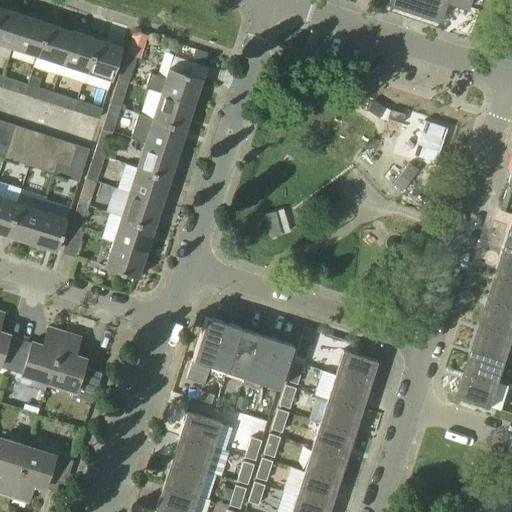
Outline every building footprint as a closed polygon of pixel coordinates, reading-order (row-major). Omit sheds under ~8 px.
[(413,0),(411,6),(410,9),(410,10),(410,11),(439,21),(440,19),(444,7),(446,0),(413,0)] [(0,43),(12,48),(23,14),(0,6),(0,43)] [(37,55),(48,22),(23,14),(12,48),(37,55)] [(61,63),(72,30),(48,22),(37,55),(61,63)] [(86,71),(97,38),(72,30),(61,63),(86,71)] [(134,30),(125,53),(136,57),(140,58),(148,35),(134,30)] [(97,38),(86,71),(111,80),(122,46),(97,38)] [(128,82),(136,57),(125,53),(118,79),(128,82)] [(206,75),(209,65),(167,53),(164,62),(206,75)] [(145,88),(160,93),(194,103),(202,78),(168,67),(165,77),(150,72),(145,88)] [(0,84),(0,86),(15,91),(18,81),(3,76),(0,84)] [(128,82),(118,79),(113,95),(123,98),(128,82)] [(34,97),(49,102),(52,92),(37,87),(34,97)] [(49,102),(64,107),(67,97),(52,92),(49,102)] [(186,128),(194,103),(160,93),(152,117),(186,128)] [(385,108),(373,101),(367,110),(379,118),(385,108)] [(87,103),(83,113),(99,119),(102,108),(87,103)] [(117,117),(107,113),(102,129),(112,132),(117,117)] [(178,153),(186,128),(152,117),(144,142),(178,153)] [(14,125),(0,120),(0,121),(0,144),(7,147),(14,125)] [(424,120),(413,154),(435,162),(447,128),(424,120)] [(14,125),(7,147),(16,150),(23,128),(14,125)] [(29,155),(37,132),(23,128),(16,150),(7,147),(4,158),(19,162),(22,153),(29,155)] [(112,132),(102,129),(97,144),(107,147),(112,132)] [(41,133),(34,155),(45,159),(52,137),(41,133)] [(52,137),(45,159),(56,163),(63,141),(52,137)] [(69,167),(76,145),(63,141),(56,163),(69,167)] [(170,178),(178,153),(144,142),(136,167),(170,178)] [(79,182),(89,149),(76,145),(69,167),(56,163),(53,173),(79,182)] [(56,163),(45,159),(34,155),(34,156),(41,159),(38,169),(53,173),(56,163)] [(413,158),(402,172),(393,165),(383,177),(402,192),(423,165),(413,158)] [(101,166),(91,163),(86,178),(96,182),(101,166)] [(170,178),(136,167),(125,163),(117,188),(128,192),(162,203),(170,178)] [(511,212),(511,173),(501,208),(511,212)] [(96,182),(86,178),(81,193),(91,197),(96,182)] [(154,227),(162,203),(128,192),(120,216),(154,227)] [(0,232),(6,235),(17,201),(0,196),(0,232)] [(30,243),(41,209),(17,201),(6,235),(30,243)] [(41,209),(30,243),(56,251),(67,218),(41,209)] [(263,213),(270,235),(282,232),(276,210),(263,213)] [(81,231),(85,216),(75,212),(70,228),(83,232),(81,231)] [(146,252),(154,227),(120,216),(112,241),(146,252)] [(75,257),(83,232),(70,228),(62,253),(75,257)] [(138,277),(146,252),(112,241),(104,267),(138,277)] [(511,279),(511,252),(504,250),(496,274),(511,279)] [(511,305),(511,279),(496,274),(488,298),(511,305)] [(511,332),(511,305),(488,298),(481,322),(511,332)] [(0,367),(9,370),(17,346),(6,342),(8,334),(0,331),(0,323),(3,313),(0,312),(0,367)] [(193,359),(210,364),(224,322),(206,316),(192,359),(193,359)] [(210,364),(226,370),(227,370),(241,327),(224,322),(210,364)] [(507,357),(511,342),(511,332),(481,322),(473,346),(507,357)] [(50,377),(64,332),(47,327),(42,344),(32,341),(29,350),(17,346),(9,370),(33,377),(34,372),(50,377)] [(227,370),(244,375),(258,333),(241,327),(227,370)] [(92,403),(101,373),(82,367),(85,358),(75,355),(80,337),(64,332),(50,377),(65,381),(63,387),(73,390),(72,396),(92,403)] [(244,375),(261,381),(275,339),(258,333),(244,375)] [(311,340),(301,336),(295,356),(305,359),(311,340)] [(278,386),(278,387),(279,387),(293,344),(275,339),(261,381),(278,386)] [(499,381),(507,357),(473,346),(465,370),(499,381)] [(334,375),(369,386),(377,361),(342,350),(334,375)] [(287,380),(297,384),(303,364),(293,361),(287,380)] [(491,406),(499,381),(465,370),(457,395),(491,406)] [(361,410),(369,386),(334,375),(327,399),(361,410)] [(279,404),(289,408),(295,388),(285,385),(279,404)] [(353,434),(361,410),(327,399),(319,423),(353,434)] [(271,428),(282,432),(288,412),(277,409),(271,428)] [(178,436),(213,447),(221,422),(186,411),(178,436)] [(346,458),(353,434),(319,423),(311,447),(346,458)] [(263,453),(273,457),(280,437),(269,434),(263,453)] [(205,471),(213,447),(178,436),(170,460),(205,471)] [(0,492),(12,496),(26,452),(11,447),(13,441),(0,437),(0,473),(1,474),(0,476),(0,492)] [(255,460),(261,440),(251,437),(244,457),(255,460)] [(338,482),(346,458),(311,447),(303,471),(338,482)] [(26,452),(12,496),(28,501),(33,484),(44,487),(46,479),(65,485),(73,460),(43,451),(41,457),(26,452)] [(255,477),(266,481),(272,461),(262,458),(255,477)] [(197,495),(205,471),(170,460),(163,484),(197,495)] [(253,464),(243,461),(237,481),(247,484),(253,464)] [(330,506),(338,482),(303,471),(296,495),(330,506)] [(248,501),(258,504),(264,485),(254,482),(248,501)] [(166,511),(191,511),(197,495),(163,484),(155,508),(166,511)] [(219,498),(230,501),(229,505),(239,508),(246,488),(235,485),(234,490),(223,487),(219,498)] [(328,511),(330,506),(296,495),(290,511),(328,511)]
